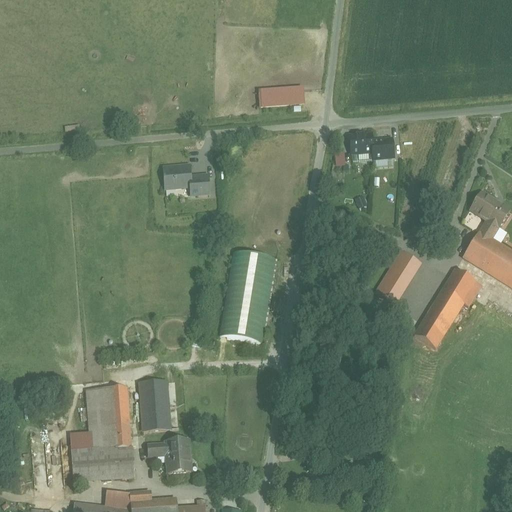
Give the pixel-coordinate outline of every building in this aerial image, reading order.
[(302,89),(260,92),(262,110),(303,106),(302,89)] [(392,142),(372,143),(371,136),(349,138),(351,156),(372,154),(373,161),(394,159),(392,142)] [(335,167),(345,167),(344,153),(335,154),(335,167)] [(189,168),(163,170),(165,191),(191,189),(189,168)] [(510,213),(481,195),(470,212),(487,223),(479,235),(491,242),(498,230),(499,231),(510,213)] [(363,198),(355,201),(358,209),(366,207),(363,198)] [(511,255),(479,235),(479,234),(463,260),(511,290),(511,255)] [(277,262),(232,254),(218,339),(262,346),(265,328),(266,328),(277,262)] [(420,265),(402,254),(376,297),(393,308),(420,265)] [(481,288),(455,272),(442,293),(463,306),(468,309),(481,288)] [(463,306),(442,293),(414,338),(435,351),(463,306)] [(192,336),(191,347),(203,348),(204,337),(192,336)] [(165,387),(141,389),(144,433),(169,431),(165,387)] [(126,390),(87,393),(90,436),(91,449),(91,453),(71,454),(74,485),(134,480),(132,450),(131,450),(126,390)] [(90,436),(71,437),(72,450),(91,449),(90,436)] [(189,443),(165,444),(166,447),(147,448),(148,459),(166,458),(168,476),(191,474),(189,443)] [(149,494),(130,496),(130,505),(149,503),(149,494)] [(130,511),(124,511),(75,506),(74,511),(176,511),(176,501),(149,503),(130,505),(130,511)]
